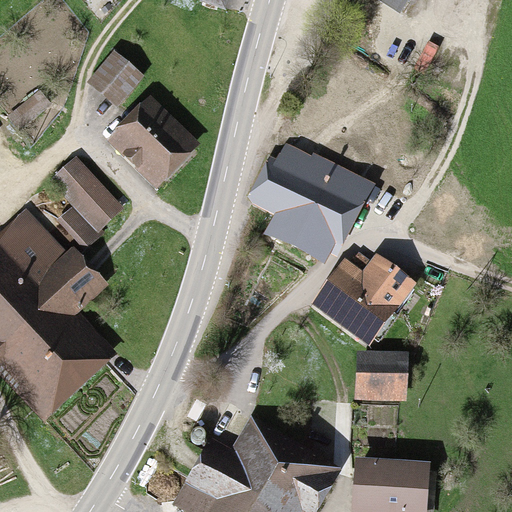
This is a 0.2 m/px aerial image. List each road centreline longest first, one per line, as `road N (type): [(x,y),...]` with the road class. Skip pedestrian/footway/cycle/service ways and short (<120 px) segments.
road 1 (secondary): [(270,0),(205,259),(167,374)]
road 2 (unclassified): [(167,374),(194,380),(362,244),(389,242),(432,261)]
road 3 (track): [(500,0),(440,171),(389,242)]
road 4 (track): [(0,214),(71,143),(84,74),(132,0)]
road 5 (secondary): [(167,374),(102,491)]
